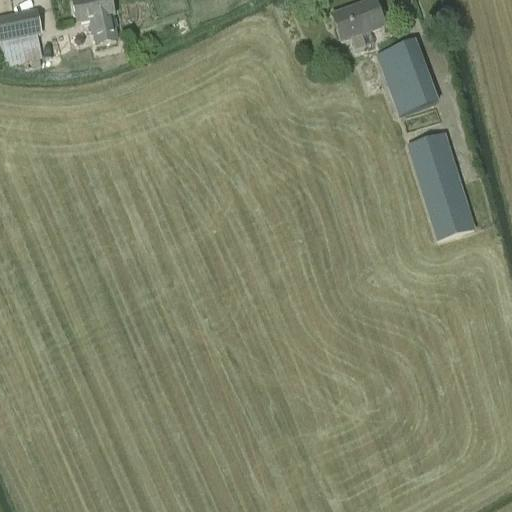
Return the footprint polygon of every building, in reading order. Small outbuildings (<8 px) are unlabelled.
[(117,44),(112,19),(114,19),(110,0),(86,0),(71,3),(76,27),(91,24),(95,48),(117,44)] [(349,43),(353,55),(373,48),(369,36),(382,32),(372,4),(331,18),(341,46),(349,43)] [(0,62),(4,62),(6,70),(42,63),(36,40),(41,38),(37,13),(0,20),(0,62)] [(414,43),(374,58),(397,120),(438,105),(414,43)] [(443,137),(440,126),(405,137),(409,148),(406,149),(436,246),(474,234),(444,137),(443,137)]
